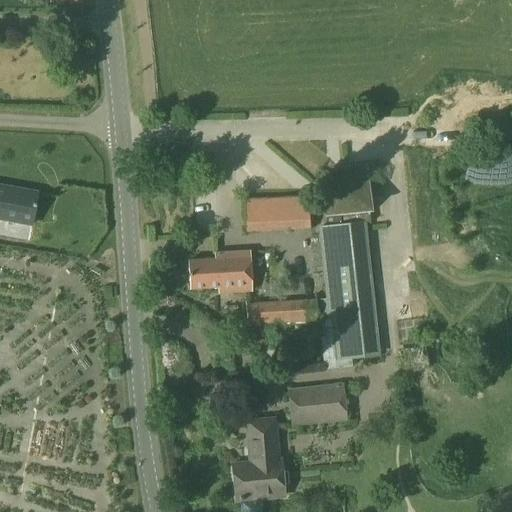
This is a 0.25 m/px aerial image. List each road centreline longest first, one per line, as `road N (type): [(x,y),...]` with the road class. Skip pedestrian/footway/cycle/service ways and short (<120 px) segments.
road 1 (tertiary): [(158,511),(117,125)]
road 2 (tertiary): [(117,125),(105,0)]
